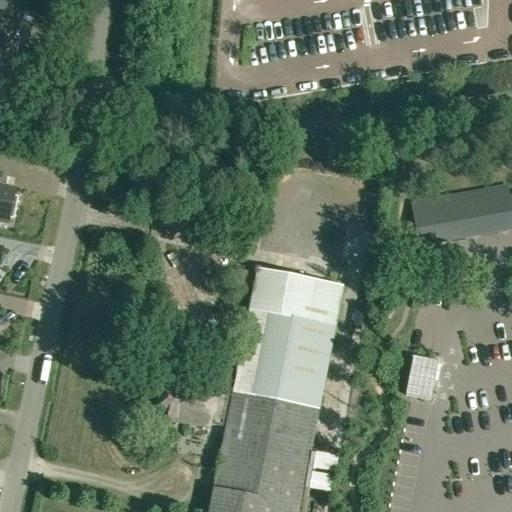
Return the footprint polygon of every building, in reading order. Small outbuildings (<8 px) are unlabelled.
[(0,98),(1,99),(17,45),(8,42),(12,28),(0,24),(0,98)] [(6,173),(0,170),(0,224),(7,226),(9,219),(12,220),(17,199),(13,198),(15,191),(3,188),(6,173)] [(411,205),(419,246),(511,229),(511,198),(509,199),(507,188),(411,205)] [(257,272),(209,511),(298,511),(342,289),(257,272)] [(437,362),(412,357),(405,396),(430,401),(437,362)] [(209,425),(223,428),(230,396),(215,393),(163,384),(157,416),(208,426),(209,425)]
